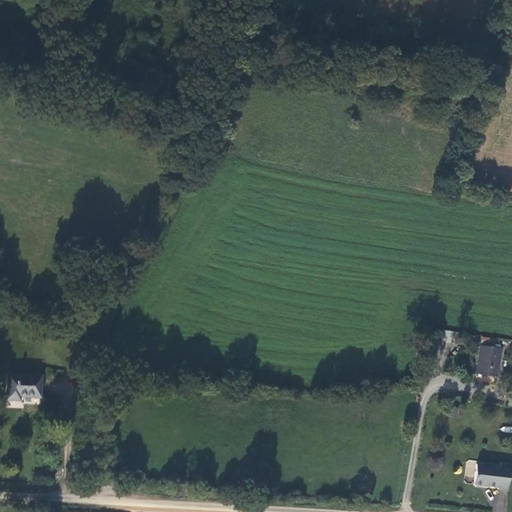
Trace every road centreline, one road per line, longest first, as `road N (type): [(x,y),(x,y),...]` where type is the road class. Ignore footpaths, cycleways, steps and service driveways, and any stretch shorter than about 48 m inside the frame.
road 1 (unclassified): [(339,511),(0,494)]
road 2 (unknown): [(511,395),(452,394),(440,410),(423,511)]
